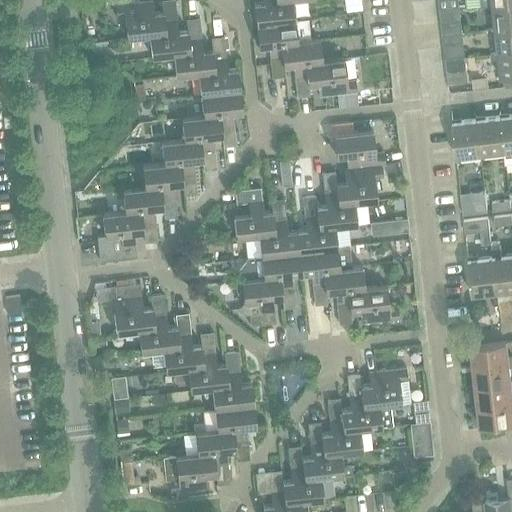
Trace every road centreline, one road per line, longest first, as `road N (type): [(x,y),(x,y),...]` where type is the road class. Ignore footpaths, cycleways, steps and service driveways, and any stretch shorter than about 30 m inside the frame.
road 1 (residential): [(59,267),(26,0)]
road 2 (residential): [(441,335),(411,103)]
road 3 (residential): [(86,507),(61,279)]
road 4 (residential): [(328,348),(266,353),(151,266)]
road 5 (residential): [(151,266),(258,143),(255,122)]
road 6 (residential): [(239,488),(329,368),(328,348)]
road 7 (residential): [(255,122),(411,103)]
road 8 (residential): [(255,122),(243,26),(204,0)]
road 9 (residential): [(453,458),(441,335)]
